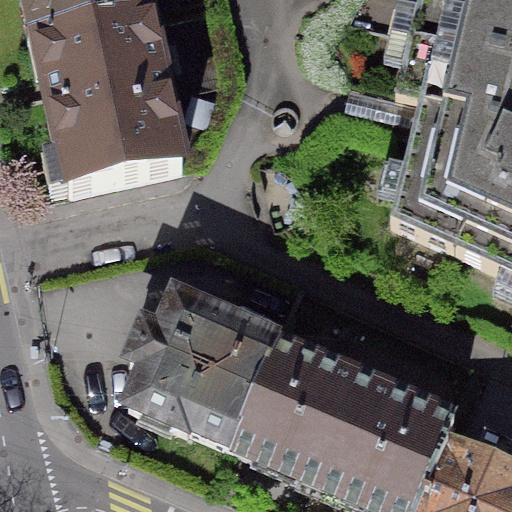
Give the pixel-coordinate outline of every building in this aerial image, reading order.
[(25,0),(35,46),(148,21),(143,0),(25,0)] [(511,0),(420,0),(395,105),(420,111),(511,133),(511,0)] [(148,21),(35,46),(52,123),(69,201),(182,177),(167,112),(171,111),(164,82),(161,83),(148,21)] [(511,133),(420,111),(416,126),(390,231),(511,285),(511,133)] [(188,438),(231,457),(277,351),(175,307),(159,343),(144,337),(137,353),(130,369),(145,376),(128,415),(186,440),(188,438)] [(420,511),(446,452),(454,434),(278,358),(280,353),(277,351),(231,457),(319,495),(360,511),(420,511)] [(511,511),(511,480),(446,452),(420,511),(511,511)]
